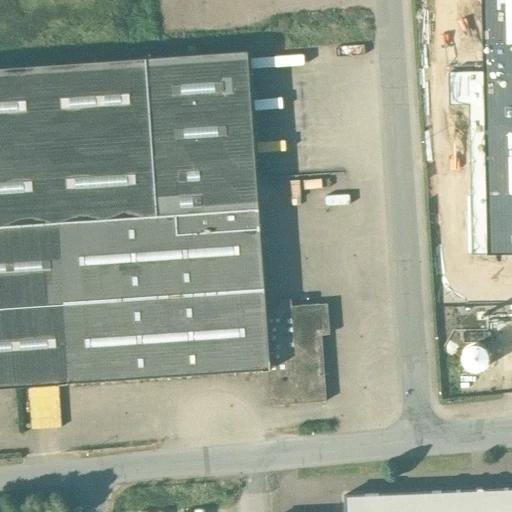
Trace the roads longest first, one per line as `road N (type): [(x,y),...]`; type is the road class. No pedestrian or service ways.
road 1 (unclassified): [(420,440),(391,0)]
road 2 (unclassified): [(94,467),(420,440)]
